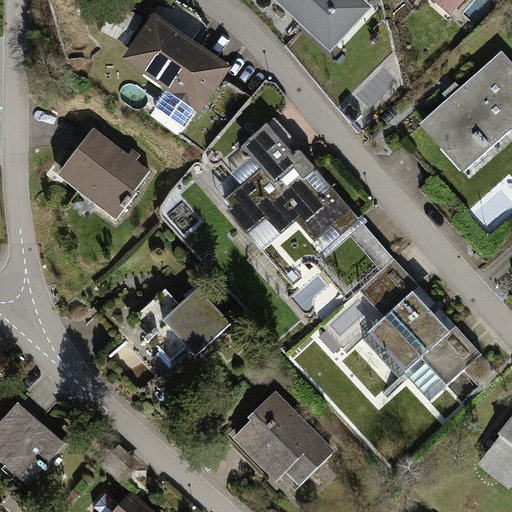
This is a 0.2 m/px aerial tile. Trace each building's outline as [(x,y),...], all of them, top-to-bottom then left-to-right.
[(331,44),(365,5),(358,0),(272,0),(304,28),(308,24),(331,44)] [(441,0),(457,13),(468,0),(441,0)] [(137,19),(112,7),(100,30),(126,43),(137,19)] [(229,71),(156,21),(127,63),(168,92),(154,112),(186,133),(229,71)] [(511,70),(502,60),(427,127),(462,166),(483,148),(486,152),(491,147),(488,143),(509,123),(511,126),(511,70)] [(262,130),(251,118),(241,128),(252,140),(262,130)] [(266,168),(228,203),(234,210),(228,216),(294,286),(304,277),(300,273),(302,271),(304,271),(307,271),(309,274),(334,251),(323,239),(334,229),(343,239),(362,222),(305,158),(303,156),(300,156),(298,157),(296,159),(267,126),(262,130),(252,140),(243,147),(242,151),(242,154),(244,158),(247,159),(251,159),(254,158),(256,156),(266,168)] [(85,145),(59,180),(117,221),(152,173),(95,131),(85,145)] [(389,267),(361,292),(387,321),(370,337),(407,378),(413,373),(438,400),(484,357),(441,310),(435,317),(389,267)] [(182,310),(167,294),(136,323),(151,339),(146,343),(150,347),(153,344),(162,353),(158,357),(172,373),(191,355),(196,360),(231,328),(199,294),(182,310)] [(252,426),(237,441),(257,462),(268,451),(302,485),(334,454),(278,396),(250,423),(252,426)] [(22,411),(0,435),(0,457),(31,485),(44,470),(47,473),(49,474),(51,473),(52,471),(51,469),(48,466),(65,448),(55,439),(55,438),(55,436),(54,434),(53,433),(51,431),(49,431),(47,431),(46,431),(22,411)] [(502,441),(481,467),(496,478),(503,469),(511,475),(511,422),(499,439),(502,441)] [(96,509),(99,511),(150,511),(133,497),(122,509),(107,496),(96,509)]
